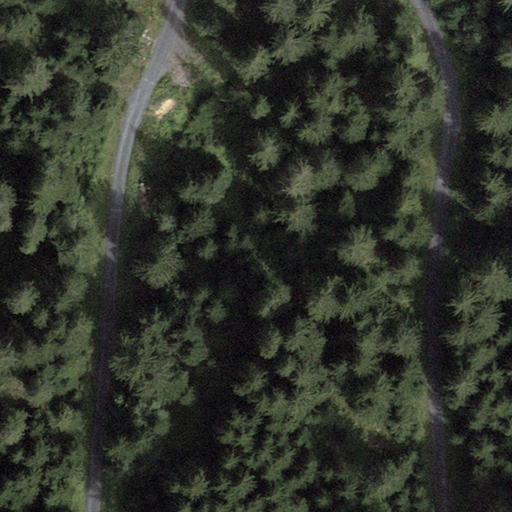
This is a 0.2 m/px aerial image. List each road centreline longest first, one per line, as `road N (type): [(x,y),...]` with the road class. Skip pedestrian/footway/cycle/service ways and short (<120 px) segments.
road 1 (track): [(98,511),(131,119),(175,52),(187,0)]
road 2 (track): [(423,0),(451,75),(434,294),(438,511)]
